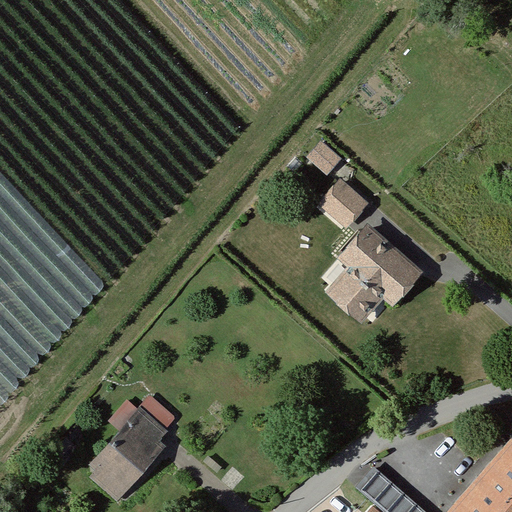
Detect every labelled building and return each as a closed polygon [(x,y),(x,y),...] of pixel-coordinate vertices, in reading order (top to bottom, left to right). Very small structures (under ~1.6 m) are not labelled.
[(339,157),(320,140),(307,155),(326,172),(339,157)] [(366,202),(340,178),(319,202),(345,226),(366,202)] [(419,270),(366,224),(339,255),(350,264),(327,290),(360,318),(382,293),(392,301),(419,270)] [(175,417),(152,396),(140,410),(129,400),(112,419),(121,428),(92,460),(99,466),(92,473),(117,495),(163,444),(156,439),(175,417)] [(511,511),(511,444),(488,472),(453,511),(454,511),(511,511)] [(426,511),(375,466),(358,485),(389,511),(426,511)]
